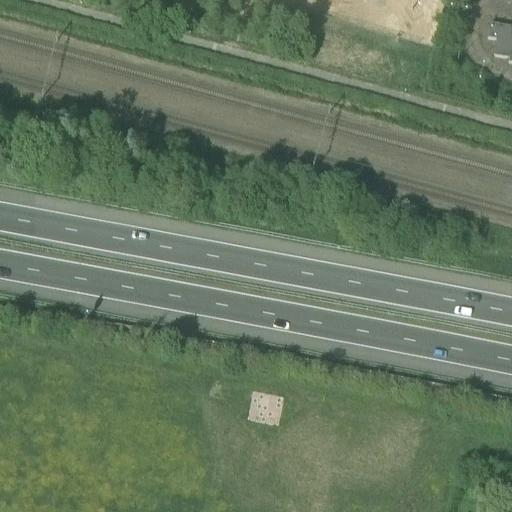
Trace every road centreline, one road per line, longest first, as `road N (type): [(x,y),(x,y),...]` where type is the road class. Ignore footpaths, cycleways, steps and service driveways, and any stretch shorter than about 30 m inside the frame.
road 1 (motorway): [(0,265),(511,361)]
road 2 (motorway): [(511,307),(0,213)]
